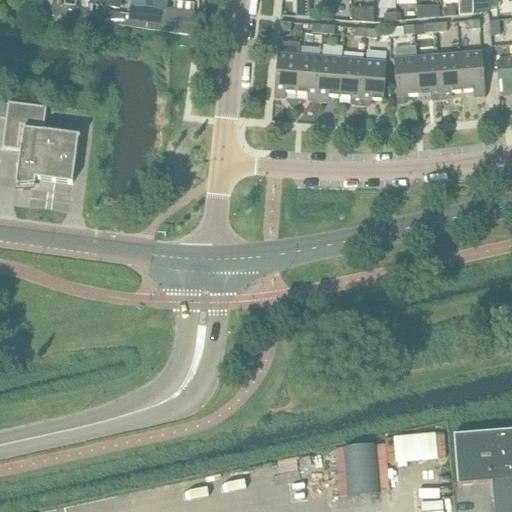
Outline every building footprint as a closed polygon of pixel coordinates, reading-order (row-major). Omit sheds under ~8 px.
[(61,0),(40,0),(39,14),(47,16),(88,22),(130,27),(167,33),(169,21),(131,16),(61,6),(61,0)] [(93,0),(93,7),(122,11),(123,0),(93,0)] [(458,0),(459,16),(473,15),(472,0),(458,0)] [(133,6),(131,16),(169,21),(167,33),(195,37),(198,15),(133,6)] [(440,8),(418,8),(418,17),(439,18),(440,8)] [(455,8),(444,8),(444,17),(455,17),(455,8)] [(352,9),(352,22),(374,22),(374,9),(352,9)] [(384,22),(396,21),(396,13),(383,14),(384,22)] [(468,31),(480,30),(479,21),(468,22),(468,31)] [(489,22),(490,37),(500,37),(499,21),(489,22)] [(279,31),(290,32),(291,23),(280,23),(279,31)] [(446,24),(435,25),(436,33),(447,33),(446,24)] [(323,35),(323,26),(312,25),(312,34),(323,35)] [(436,33),(435,25),(424,26),(425,34),(436,33)] [(335,27),(323,26),(323,35),(334,36),(335,27)] [(403,36),(414,35),(413,26),(402,27),(403,36)] [(402,27),(391,28),(391,37),(403,36),(402,27)] [(366,39),(366,30),(355,29),(355,38),(366,39)] [(378,31),(366,30),(366,39),(377,40),(378,31)] [(481,54),(459,55),(462,93),(473,92),(473,95),(479,99),(485,99),(481,54)] [(296,95),(299,57),(277,55),(273,100),(280,101),(285,96),(285,94),(296,95)] [(462,93),(459,55),(437,57),(441,102),(447,102),(451,97),(451,94),(462,93)] [(299,57),(296,95),(307,96),(307,98),(311,104),(317,104),(321,59),(299,57)] [(437,57),(416,59),(419,97),(430,96),(430,98),(435,103),(441,102),(437,57)] [(342,61),(321,59),(317,104),(323,104),(328,100),(328,98),(339,98),(342,61)] [(419,97),(416,59),(393,61),(397,106),(404,106),(408,100),(408,98),(419,97)] [(342,61),(339,98),(350,99),(350,102),(354,107),(360,108),(364,62),(342,61)] [(497,71),(511,70),(511,61),(496,62),(497,71)] [(364,62),(360,108),(366,108),(371,104),(371,101),(383,102),(386,64),(364,62)] [(511,70),(497,72),(499,97),(511,96),(511,70)] [(20,152),(15,188),(18,189),(19,187),(34,186),(35,180),(72,185),(78,140),(79,140),(80,137),(43,132),(46,109),(8,104),(2,149),(20,152)] [(492,482),(511,480),(511,431),(453,437),(457,486),(492,483),(492,482)] [(444,433),(393,435),(394,462),(445,461),(444,433)] [(511,511),(511,480),(492,482),(492,483),(494,511),(511,511)]
